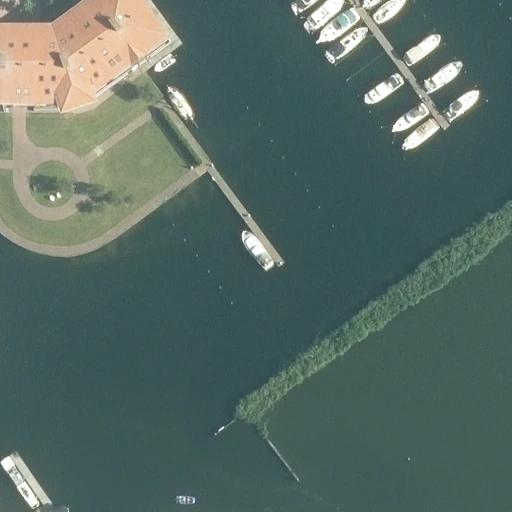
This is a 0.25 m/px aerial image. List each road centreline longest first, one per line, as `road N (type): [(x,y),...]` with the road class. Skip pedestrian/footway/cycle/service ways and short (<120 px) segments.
road 1 (residential): [(32,162),(57,156),(73,165),(82,182),(76,207),(61,218),(36,216),(20,196),(21,178)]
road 2 (residential): [(0,24),(15,45),(21,178)]
